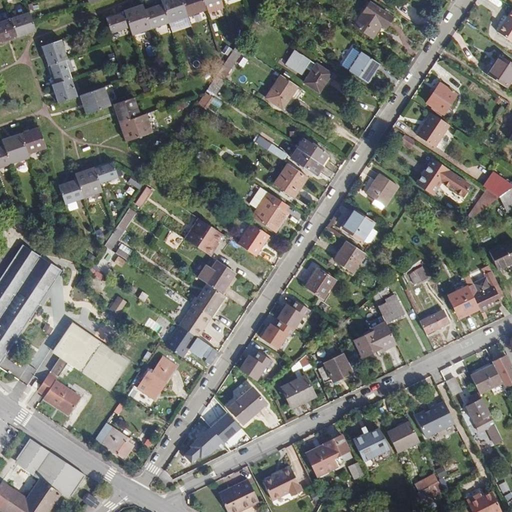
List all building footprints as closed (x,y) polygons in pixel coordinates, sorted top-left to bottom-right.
[(160,0),(162,4),(169,23),(187,16),(181,0),(160,0)] [(204,5),(202,0),(181,0),(187,16),(206,10),(204,5)] [(370,38),(381,22),(387,27),(393,18),(370,2),(353,27),(370,38)] [(169,23),(162,4),(144,10),(150,29),(169,23)] [(150,29),(144,10),(142,5),(124,11),(129,27),(132,36),(150,29)] [(511,10),(498,33),(511,42),(511,10)] [(111,34),(129,27),(124,11),(105,18),(111,34)] [(11,19),(17,38),(36,31),(29,12),(11,19)] [(0,22),(0,43),(17,38),(11,19),(0,22)] [(48,66),(65,61),(67,60),(61,41),(41,48),(48,66)] [(217,75),(224,79),(241,53),(234,49),(217,75)] [(367,83),(379,64),(361,52),(349,71),(367,83)] [(511,81),(511,63),(499,55),(486,74),(507,89),(511,81)] [(71,79),(65,61),(48,66),(54,85),(71,79)] [(319,92),(331,74),(316,64),(304,83),(319,92)] [(215,92),(224,79),(217,75),(209,87),(215,92)] [(265,98),(282,109),(298,86),(281,75),(265,98)] [(77,97),(71,79),(54,85),(52,86),(58,104),(77,97)] [(443,114),(456,95),(440,84),(427,103),(443,114)] [(86,115),(111,106),(104,88),(79,96),(86,115)] [(206,109),(214,97),(205,92),(198,104),(206,109)] [(119,124),(141,116),(134,98),(113,105),(119,124)] [(417,135),(435,147),(450,126),(431,113),(417,135)] [(146,114),(141,116),(119,124),(126,142),(153,133),(146,114)] [(39,128),(21,134),(28,155),(46,149),(39,128)] [(4,146),(10,165),(29,159),(28,155),(21,134),(2,140),(4,146)] [(415,141),(405,135),(401,141),(411,147),(415,141)] [(255,142),(283,160),(287,155),(258,136),(255,142)] [(291,159),(315,174),(327,155),(304,140),(291,159)] [(0,168),(10,165),(4,146),(0,147),(0,168)] [(209,158),(198,151),(195,158),(205,164),(209,158)] [(433,194),(448,171),(432,160),(417,183),(433,194)] [(94,167),(99,184),(118,177),(112,161),(94,167)] [(294,197),(307,177),(288,164),(274,184),(294,197)] [(99,184),(94,167),(75,173),(77,179),(84,198),(102,192),(99,184)] [(464,182),(448,171),(440,182),(457,193),(464,182)] [(486,189),(499,197),(509,189),(511,187),(511,185),(493,172),(483,187),(486,189)] [(375,199),(385,205),(397,187),(379,175),(367,193),(375,199)] [(65,204),(84,198),(77,179),(59,185),(65,204)] [(151,190),(146,187),(135,203),(140,207),(151,190)] [(288,206),(271,195),(260,187),(256,194),(264,199),(252,216),(276,232),(282,222),(280,221),(285,212),(288,206)] [(482,210),(499,197),(486,189),(475,205),(482,210)] [(511,194),(509,189),(499,197),(505,212),(511,208),(511,194)] [(385,205),(375,199),(371,204),(382,211),(385,205)] [(118,225),(124,229),(135,213),(128,209),(118,225)] [(342,228),(362,241),(371,228),(375,223),(355,209),(342,228)] [(222,234),(198,218),(184,239),(210,256),(215,248),(213,248),(222,234)] [(251,223),(237,244),(253,255),(255,256),(269,236),(251,223)] [(124,229),(118,225),(115,229),(104,246),(110,250),(124,229)] [(377,232),(371,228),(362,241),(366,243),(370,242),(377,232)] [(511,240),(489,252),(497,270),(511,263),(511,240)] [(353,272),(365,254),(347,241),(334,260),(353,272)] [(0,364),(51,287),(46,284),(47,282),(48,280),(47,280),(47,278),(46,277),(45,276),(43,275),(42,275),(40,276),(34,268),(41,257),(23,245),(0,278),(0,364)] [(130,256),(119,249),(116,253),(127,261),(130,256)] [(62,271),(41,257),(34,268),(40,276),(42,275),(43,275),(45,276),(46,277),(47,278),(47,280),(48,280),(47,282),(46,284),(51,287),(62,271)] [(126,262),(120,258),(116,264),(122,267),(126,262)] [(206,284),(222,294),(235,273),(217,261),(211,269),(203,281),(206,284)] [(92,263),(90,266),(98,272),(100,269),(92,263)] [(211,269),(206,265),(198,278),(203,281),(211,269)] [(98,272),(90,266),(87,271),(95,276),(98,272)] [(492,274),(489,266),(482,270),(486,277),(492,274)] [(409,275),(413,284),(427,277),(422,267),(415,271),(409,275)] [(306,287),(324,298),(335,281),(318,269),(306,287)] [(465,281),(467,286),(480,312),(500,302),(498,298),(503,295),(492,274),(486,277),(486,278),(473,284),(469,276),(464,279),(465,281)] [(467,286),(465,281),(446,290),(449,295),(467,286)] [(225,296),(222,294),(206,284),(193,305),(211,317),(225,296)] [(478,309),(467,286),(449,295),(448,296),(459,319),(478,309)] [(389,293),(386,287),(378,292),(382,298),(389,293)] [(404,315),(395,294),(384,299),(386,302),(383,304),(377,293),(372,296),(382,316),(386,324),(404,315)] [(116,315),(126,303),(119,297),(109,310),(116,315)] [(286,330),(291,333),(304,308),(291,302),(289,307),(278,302),(258,342),(276,351),(286,330)] [(197,338),(211,317),(193,305),(179,326),(197,338)] [(443,310),(420,322),(426,334),(449,323),(443,310)] [(115,313),(98,313),(98,339),(115,339),(115,313)] [(372,333),(355,341),(363,357),(382,347),(383,349),(395,343),(386,324),(382,316),(368,324),(372,333)] [(190,348),(197,338),(179,326),(179,325),(165,346),(182,358),(189,347),(190,348)] [(86,344),(90,337),(74,326),(69,333),(86,344)] [(104,381),(116,364),(104,356),(109,349),(90,337),(86,344),(69,333),(58,350),(62,353),(63,353),(65,355),(74,361),(81,365),(104,381)] [(120,357),(109,349),(104,356),(116,364),(120,357)] [(255,350),(249,360),(244,357),(235,371),(254,383),(269,359),(255,350)] [(59,358),(50,372),(58,377),(67,363),(101,385),(104,381),(81,365),(74,361),(65,355),(63,353),(62,353),(65,355),(62,359),(59,358)] [(311,363),(307,354),(299,361),(302,368),(311,363)] [(333,382),(352,373),(343,354),(324,364),(325,366),(318,369),(325,383),(332,379),(333,382)] [(9,356),(2,367),(26,381),(33,370),(9,356)] [(125,360),(120,357),(116,364),(121,367),(125,360)] [(154,399),(176,366),(163,357),(152,373),(149,371),(137,388),(154,399)] [(511,365),(509,359),(499,364),(506,378),(511,374),(511,365)] [(293,372),(302,368),(299,361),(291,368),(293,372)] [(121,367),(116,364),(104,381),(101,385),(106,389),(121,367)] [(479,394),(502,383),(493,365),(470,376),(479,394)] [(81,398),(55,380),(57,378),(49,373),(40,387),(37,392),(44,397),(43,399),(69,416),(81,398)] [(315,397),(305,376),(282,388),(292,408),(315,397)] [(446,382),(452,396),(461,391),(455,378),(446,382)] [(40,387),(35,383),(31,388),(37,392),(40,387)] [(252,388),(229,408),(243,424),(266,404),(252,388)] [(500,435),(481,398),(479,393),(469,398),(472,403),(466,406),(480,433),(487,429),(492,439),(500,435)] [(455,423),(444,402),(437,405),(436,401),(427,405),(430,411),(426,413),(425,411),(415,416),(425,437),(455,423)] [(420,442),(410,422),(387,433),(397,453),(420,442)] [(129,439),(106,424),(96,439),(103,443),(102,444),(125,459),(133,446),(127,442),(129,439)] [(364,461),(389,450),(379,429),(364,437),(363,435),(353,439),(364,461)] [(320,450),(306,456),(316,477),(337,467),(333,459),(342,454),(346,461),(353,457),(342,435),(322,444),(323,445),(318,447),(320,450)] [(84,477),(29,439),(15,459),(24,465),(59,490),(70,497),(84,477)] [(320,450),(318,447),(305,454),(306,456),(320,450)] [(364,475),(358,463),(349,467),(355,479),(364,475)] [(59,490),(24,465),(21,468),(39,480),(57,493),(59,490)] [(289,465),(279,470),(280,473),(272,477),(262,482),(272,500),(290,490),(292,495),(302,490),(289,465)] [(444,491),(434,474),(414,484),(424,502),(444,491)] [(508,491),(501,475),(494,478),(502,494),(508,491)] [(39,480),(26,499),(7,487),(3,492),(0,496),(0,510),(2,511),(48,511),(60,495),(57,493),(39,480)] [(248,480),(219,494),(227,511),(232,511),(241,508),(242,511),(259,503),(248,480)] [(472,511),(501,511),(492,492),(482,496),(468,503),(472,511)] [(482,496),(480,493),(466,500),(468,503),(482,496)] [(96,500),(89,495),(87,495),(86,496),(84,497),(84,498),(85,502),(91,507),(96,500)] [(100,502),(96,500),(91,507),(95,509),(100,502)]
